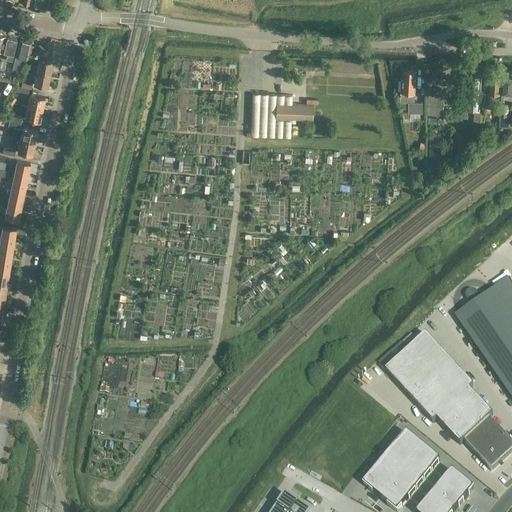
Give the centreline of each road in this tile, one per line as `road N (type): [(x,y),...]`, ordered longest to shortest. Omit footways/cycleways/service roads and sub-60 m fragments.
road 1 (residential): [(4,413),(77,31)]
road 2 (residential): [(431,39),(389,46),(81,16)]
